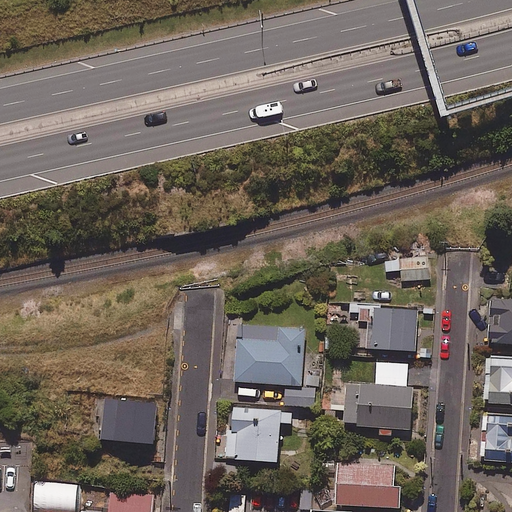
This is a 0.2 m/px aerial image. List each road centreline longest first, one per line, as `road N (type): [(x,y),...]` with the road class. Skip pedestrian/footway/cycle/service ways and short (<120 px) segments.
road 1 (motorway): [(511,47),(0,163)]
road 2 (motorway): [(0,106),(469,0)]
road 3 (residential): [(460,259),(442,511)]
road 4 (residential): [(200,297),(185,511)]
